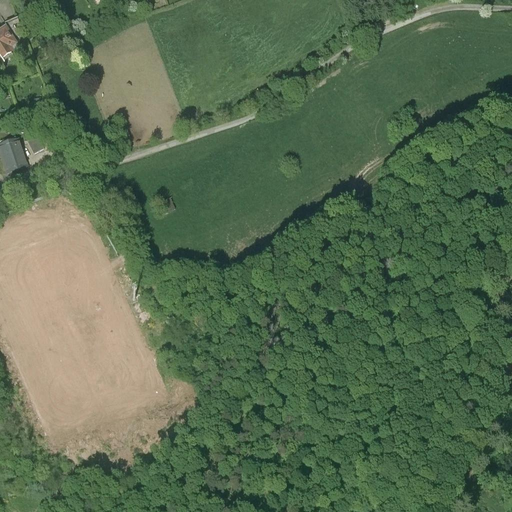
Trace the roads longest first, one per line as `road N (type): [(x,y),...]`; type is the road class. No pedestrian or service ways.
road 1 (track): [(91,174),(262,112),(355,45),(411,18),(456,7),(511,8)]
road 2 (track): [(149,287),(343,299),(449,278),(511,279)]
road 3 (track): [(508,279),(489,305),(511,384),(466,475),(467,488),(491,511)]
road 4 (track): [(0,123),(30,121),(64,140),(91,174),(127,261),(149,287)]
